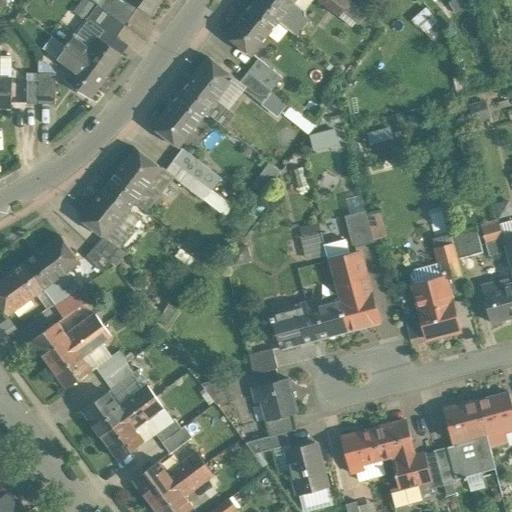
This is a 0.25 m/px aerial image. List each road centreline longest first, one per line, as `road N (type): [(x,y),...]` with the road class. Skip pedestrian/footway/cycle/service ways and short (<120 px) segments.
road 1 (tertiary): [(0,201),(110,123),(203,0)]
road 2 (residential): [(400,380),(333,398),(325,368),(392,349)]
road 3 (unclassified): [(87,511),(0,395)]
